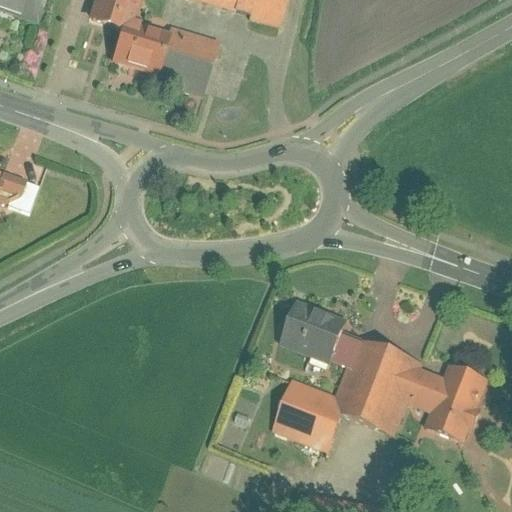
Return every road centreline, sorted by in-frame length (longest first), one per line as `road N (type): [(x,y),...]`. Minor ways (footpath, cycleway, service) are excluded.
road 1 (tertiary): [(315,154),(360,111),(511,25)]
road 2 (tertiary): [(134,238),(163,256),(242,258),(288,249),(331,223)]
road 3 (tertiary): [(331,223),(511,284)]
road 4 (tertiary): [(315,154),(151,169)]
road 5 (tertiary): [(0,108),(151,169)]
road 6 (tertiary): [(0,313),(134,238)]
